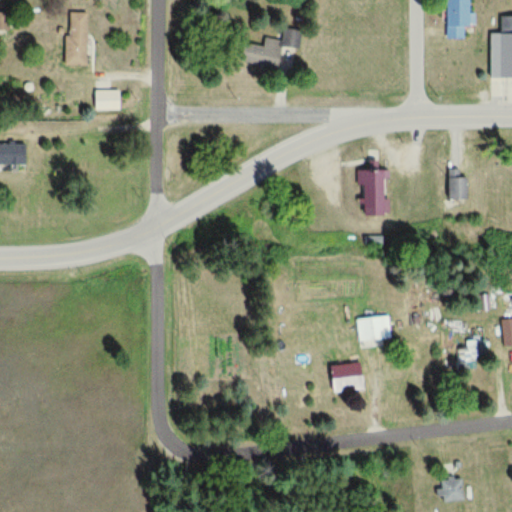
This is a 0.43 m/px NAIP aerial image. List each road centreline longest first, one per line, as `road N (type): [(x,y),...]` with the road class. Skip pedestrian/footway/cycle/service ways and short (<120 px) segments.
road 1 (residential): [(511,420),(213,458),(170,449),(156,413),(155,231)]
road 2 (tertiary): [(155,231),(283,152),(371,116)]
road 3 (residential): [(155,231),(162,0)]
road 4 (residential): [(371,116),(160,113)]
road 5 (tertiary): [(0,256),(109,247),(155,231)]
road 6 (tertiary): [(511,116),(371,116)]
